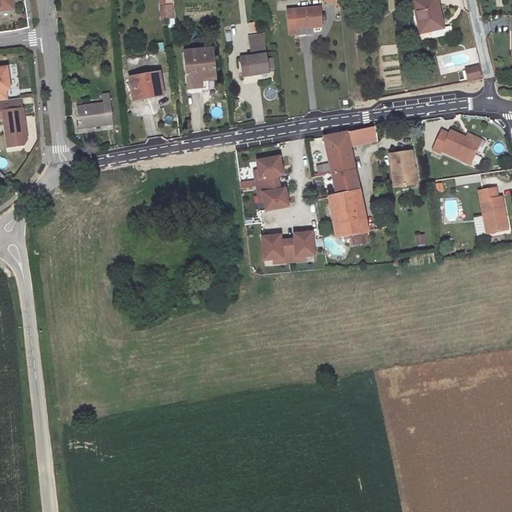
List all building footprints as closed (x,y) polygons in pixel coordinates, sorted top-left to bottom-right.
[(0,0),(0,10),(13,9),(11,0),(0,0)] [(437,0),(413,0),(420,34),(431,31),(433,38),(445,35),(437,0)] [(320,8),(287,11),(289,34),(297,33),(296,28),(322,26),(320,8)] [(268,72),(262,36),(249,38),(251,54),(245,55),(246,58),(240,59),(243,76),(268,72)] [(216,78),(213,48),(183,51),(187,86),(203,85),(202,79),(216,78)] [(0,100),(7,100),(5,90),(9,89),(7,67),(0,68),(0,100)] [(480,77),(478,67),(471,68),(473,73),(467,75),(468,80),(480,77)] [(162,91),(159,73),(129,78),(133,100),(149,98),(149,94),(162,91)] [(113,124),(109,94),(102,95),(104,103),(77,107),(80,129),(113,124)] [(8,147),(23,145),(26,139),(20,98),(7,100),(0,100),(0,118),(4,118),(8,147)] [(375,127),(360,130),(363,144),(377,140),(375,127)] [(360,130),(347,132),(350,146),(363,144),(360,130)] [(479,144),(465,138),(450,131),(448,134),(441,131),(432,150),(440,153),(441,151),(470,164),(479,144)] [(350,146),(347,132),(324,137),(336,195),(328,197),(333,220),(334,220),(338,238),(343,236),(349,235),(366,232),(367,232),(350,146)] [(467,134),(465,138),(479,144),(481,141),(467,134)] [(411,151),(390,155),(394,187),(413,184),(411,169),(414,169),(411,151)] [(279,157),(257,161),(258,169),(260,178),(255,179),(256,187),(279,183),(277,176),(282,175),(279,157)] [(0,159),(0,169),(1,170),(8,165),(3,158),(0,159)] [(279,183),(256,187),(258,194),(263,193),(264,202),(266,210),(288,206),(285,189),(280,190),(279,183)] [(486,234),(505,231),(502,215),(505,215),(501,197),(497,198),(495,188),(478,192),(483,216),(486,234)] [(193,192),(178,194),(182,220),(197,218),(193,192)] [(483,216),(474,218),(477,235),(486,234),(483,216)] [(368,243),(366,232),(349,235),(349,239),(350,246),(368,243)] [(287,240),(289,263),(297,262),(297,257),(306,256),(314,255),(312,233),(294,234),(295,239),(287,240)] [(420,235),(416,236),(417,245),(425,244),(424,238),(420,238),(420,235)] [(289,263),(287,240),(280,241),(280,236),(262,237),(264,260),(272,259),(281,258),(282,263),(289,263)]
